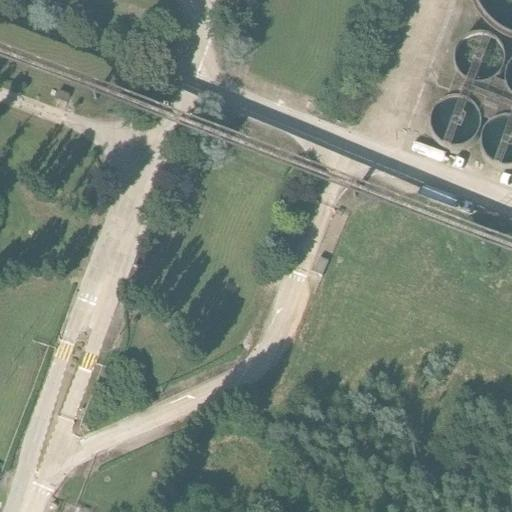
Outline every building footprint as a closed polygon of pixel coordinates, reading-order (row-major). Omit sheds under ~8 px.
[(511,51),(511,0),(464,0),(468,14),(483,36),(506,50),(511,51)] [(485,93),(494,90),(502,84),(506,75),(507,66),(504,57),(498,49),(490,45),(480,44),(471,47),(463,53),(459,61),(458,71),(461,80),(467,87),(476,92),(485,93)] [(459,81),(448,110),(449,109),(460,108),(469,111),(476,117),(482,128),(493,132),(498,129),(507,127),(511,127),(511,103),(508,96),(507,94),(496,89),(494,91),(484,94),(472,93),(464,88),(459,81)] [(459,159),(468,156),(475,150),(480,141),(481,132),(478,123),(472,115),(463,111),(454,110),(445,113),(437,119),(433,127),(432,137),(435,146),(441,154),(449,158),(459,159)] [(509,178),(511,177),(511,130),(504,130),(495,132),(489,134),(487,138),(483,147),(482,157),(485,166),(491,173),(500,178),(509,178)]
